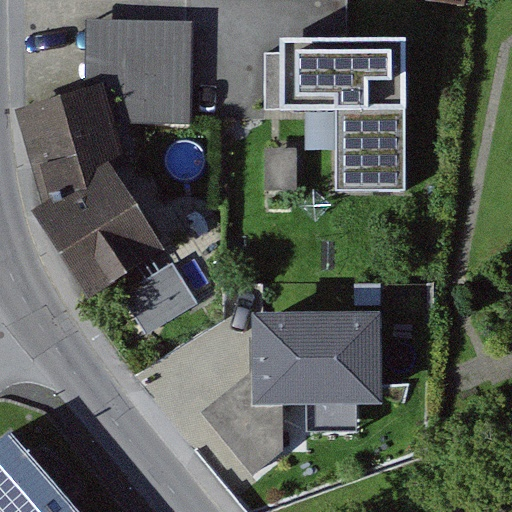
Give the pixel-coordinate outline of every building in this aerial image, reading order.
[(24,119),(45,212),(36,218),(86,297),(168,245),(135,194),(119,120),(198,121),(200,27),(96,25),(94,104),(24,119)] [(307,99),(357,98),(358,169),(432,168),(429,25),(305,28),(307,99)] [(270,147),(270,186),(299,186),(299,147),(270,147)] [(278,346),(279,391),(319,390),(405,389),(403,298),(277,300),(278,346)] [(279,391),(278,346),(222,398),(273,454),(330,402),(319,390),(279,391)] [(75,511),(10,437),(0,445),(0,511),(75,511)]
